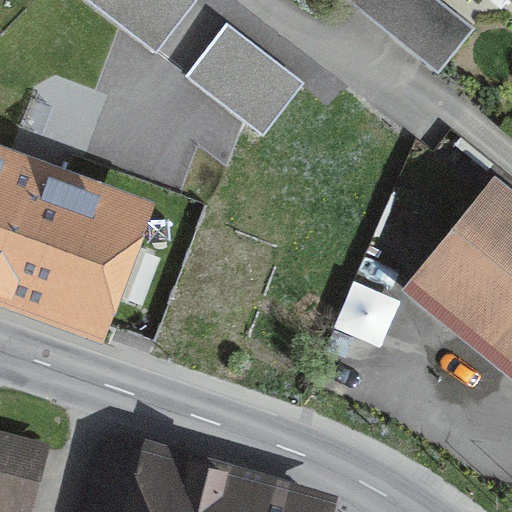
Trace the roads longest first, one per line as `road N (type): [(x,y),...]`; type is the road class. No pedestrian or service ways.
road 1 (secondary): [(411,511),(295,451),(0,350)]
road 2 (residential): [(269,0),(367,73),(459,116),(511,157)]
